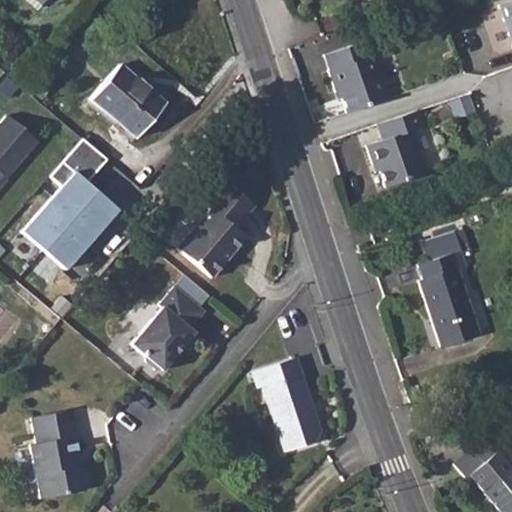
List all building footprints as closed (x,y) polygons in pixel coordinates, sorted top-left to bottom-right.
[(359,0),(366,18),(403,5),(400,0),(359,0)] [(511,0),(504,0),(499,2),(511,39),(511,0)] [(360,39),(319,53),(324,68),(323,69),(331,90),(334,89),(336,96),(342,112),(381,98),(360,39)] [(119,64),(89,99),(135,138),(164,104),(119,64)] [(423,123),(418,106),(377,121),(383,136),(378,138),(362,143),(369,163),(373,162),(376,169),(381,185),(426,169),(412,127),(423,123)] [(0,125),(0,193),(39,142),(6,117),(0,125)] [(80,177),(86,182),(106,159),(81,138),(48,176),(67,193),(80,177)] [(67,193),(30,234),(68,267),(117,209),(86,182),(80,177),(67,193)] [(254,204),(225,180),(205,205),(210,209),(178,248),(212,277),(227,258),(224,257),(231,249),(233,251),(245,236),(235,228),(254,204)] [(418,280),(438,339),(475,326),(456,268),(467,265),(461,247),(470,244),(464,228),(455,230),(454,228),(421,239),(427,259),(418,262),(423,278),(418,280)] [(160,304),(163,307),(132,344),(147,356),(151,364),(157,368),(162,368),(163,369),(177,353),(175,351),(180,344),(183,346),(195,332),(190,328),(206,310),(176,285),(160,304)] [(475,326),(438,339),(440,345),(477,332),(475,326)] [(297,355),(254,369),(259,385),(264,384),(285,449),(316,439),(321,430),(311,399),(307,397),(306,392),(308,388),(297,355)] [(71,410),(30,418),(35,444),(29,445),(40,500),(85,491),(89,483),(86,472),(79,467),(74,468),(72,458),(77,457),(73,437),(76,437),(71,410)] [(449,418),(439,422),(443,430),(452,426),(449,418)] [(458,456),(505,511),(511,511),(511,469),(471,423),(441,448),(452,461),(458,456)]
